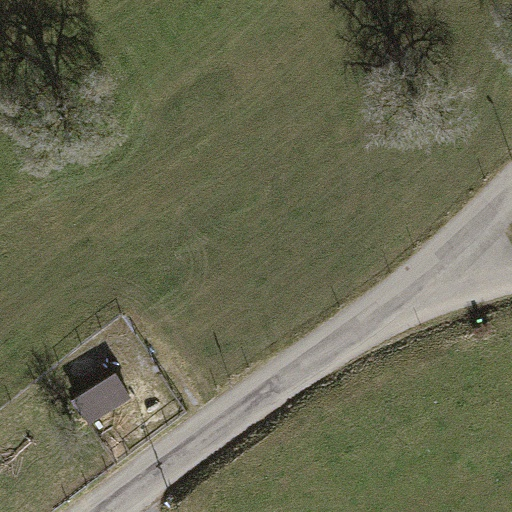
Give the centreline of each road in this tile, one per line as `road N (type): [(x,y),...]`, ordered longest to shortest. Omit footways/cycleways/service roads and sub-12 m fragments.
road 1 (tertiary): [(376,315),(118,511)]
road 2 (tertiary): [(376,315),(511,185)]
road 3 (tertiary): [(511,280),(376,315)]
